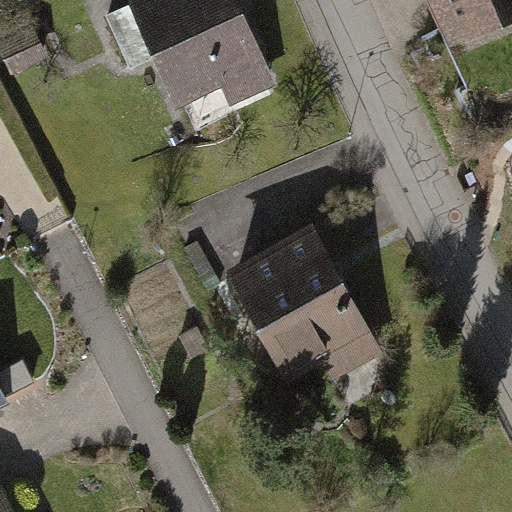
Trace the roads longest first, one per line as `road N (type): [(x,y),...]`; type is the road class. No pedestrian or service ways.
road 1 (residential): [(334,0),(354,54),(511,359)]
road 2 (residential): [(197,511),(57,235)]
